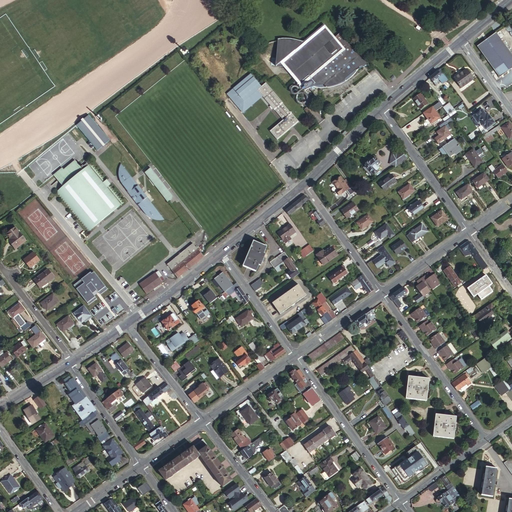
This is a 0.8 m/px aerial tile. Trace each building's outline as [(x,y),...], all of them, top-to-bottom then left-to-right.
[(366,62),(364,58),(364,57),(361,53),(356,47),(354,45),(351,47),(339,33),(335,37),(326,26),(305,43),(296,40),(288,38),(277,38),(275,64),(284,65),(305,90),(309,87),(313,86),(315,85),(322,84),(322,86),(324,86),(327,86),(332,85),(338,83),(343,81),(345,80),(344,79),(349,75),(356,69),(363,66),(367,65),(367,64),(366,62)] [(511,53),(496,32),(477,45),(499,76),(511,67),(511,53)] [(456,77),(463,86),(475,77),(468,68),(456,77)] [(444,73),(441,69),(439,71),(431,77),(437,84),(439,82),(438,80),(437,79),(438,78),(444,73)] [(448,78),(444,73),(438,78),(439,79),(442,83),(448,78)] [(258,90),(262,87),(251,74),(227,94),(242,111),(261,94),(258,90)] [(284,119),(270,131),(277,140),(299,122),(291,113),(290,114),(283,106),(284,104),(266,83),(262,87),(258,90),(261,94),(263,96),(276,111),(277,110),(284,119)] [(421,93),(414,98),(422,108),(429,103),(421,93)] [(261,94),(242,111),(243,113),(263,96),(261,94)] [(451,101),(444,106),(449,113),(450,112),(454,109),(455,108),(451,101)] [(434,106),(425,112),(432,123),(441,116),(434,106)] [(487,128),(495,122),(489,112),(487,114),(484,109),(475,116),(479,122),(481,121),(487,128)] [(92,120),(88,115),(83,119),(81,121),(76,125),(97,150),(102,146),(104,144),(109,140),(92,120)] [(449,123),(447,120),(440,125),(442,128),(438,131),(440,135),(436,138),(440,143),(448,137),(451,134),(452,134),(446,125),(449,123)] [(511,125),(510,123),(503,128),(511,139),(511,137),(511,125)] [(495,138),(492,135),(498,131),(495,128),(483,136),(488,142),(495,138)] [(463,150),(455,138),(444,147),(452,158),(463,150)] [(483,161),(474,148),(467,153),(476,166),(483,161)] [(395,166),(394,170),(408,160),(402,152),(398,154),(394,154),(391,164),(395,166)] [(370,161),(365,166),(371,174),(372,174),(377,170),(376,169),(381,165),(379,163),(380,163),(375,157),(372,160),(371,159),(369,160),(370,161)] [(107,188),(103,183),(87,164),(84,166),(83,165),(81,168),(75,160),(63,169),(62,167),(54,174),(58,180),(62,177),(68,183),(63,187),(57,191),(89,231),(121,205),(107,188)] [(509,171),(504,165),(497,170),(493,165),(490,167),(494,172),(495,171),(500,178),(509,171)] [(371,174),(365,166),(363,167),(370,175),(371,174)] [(123,186),(123,187),(132,199),(133,199),(134,199),(135,201),(135,202),(145,215),(145,216),(147,217),(148,218),(150,219),(151,219),(152,220),(153,220),(155,221),(157,221),(159,221),(163,220),(124,169),(123,169),(122,171),(121,172),(121,175),(120,176),(120,177),(120,178),(120,179),(121,181),(122,184),(123,186)] [(172,199),(149,169),(145,173),(167,203),(172,199)] [(490,180),(486,173),(474,181),(479,188),(490,180)] [(392,174),(380,184),(385,191),(397,182),(392,174)] [(62,177),(58,180),(63,187),(68,183),(62,177)] [(342,197),(353,189),(350,184),(348,186),(346,183),(342,178),(335,183),(339,189),(340,191),(339,192),(342,197)] [(474,191),(469,184),(458,193),(462,199),(474,191)] [(411,185),(400,192),(405,199),(416,192),(411,185)] [(290,216),(309,200),(307,196),(305,196),(287,211),(288,212),(290,216)] [(414,214),(424,207),(420,201),(409,208),(414,214)] [(347,219),(359,210),(354,202),(341,211),(347,219)] [(321,227),(326,223),(316,209),(313,211),(320,221),(318,222),(321,227)] [(442,210),(431,218),(438,228),(449,220),(442,210)] [(368,215),(357,223),(362,230),(373,222),(368,215)] [(387,224),(376,233),(381,239),(388,234),(391,238),(395,235),(387,224)] [(422,224),(410,233),(417,244),(422,241),(419,237),(427,232),(422,224)] [(291,225),(279,233),(287,243),(292,240),(290,237),(296,232),(291,225)] [(16,249),(26,241),(15,228),(7,234),(11,238),(8,241),(16,249)] [(407,247),(402,240),(393,247),(397,254),(407,247)] [(483,270),(488,267),(470,241),(461,247),(467,255),(470,252),(472,255),(483,270)] [(254,242),(244,267),(257,272),(260,265),(262,266),(263,263),(265,263),(266,261),(267,259),(265,258),(267,254),(265,253),(268,246),(266,245),(266,246),(254,242)] [(178,278),(204,258),(192,243),(166,264),(178,278)] [(299,252),(304,259),(314,251),(309,245),(299,252)] [(383,246),(377,250),(381,255),(373,261),(372,260),(367,264),(376,276),(381,272),(378,268),(385,263),(389,268),(395,263),(383,246)] [(316,255),(323,265),(338,256),(332,247),(324,253),(323,251),(316,255)] [(467,255),(461,247),(459,249),(465,256),(472,255),(470,252),(467,255)] [(271,262),(276,268),(289,258),(285,252),(271,262)] [(24,260),(30,268),(40,260),(34,253),(24,260)] [(276,268),(278,272),(283,268),(282,266),(286,263),(296,276),(300,273),(289,258),(276,268)] [(328,277),(333,284),(349,272),(347,270),(349,269),(345,265),(328,277)] [(462,284),(450,267),(445,271),(457,287),(462,284)] [(35,280),(41,287),(55,277),(49,269),(35,280)] [(90,271),(73,284),(88,304),(96,298),(92,293),(96,290),(99,294),(106,289),(96,275),(94,277),(91,273),(90,271)] [(158,272),(155,274),(162,282),(164,280),(158,272)] [(218,288),(223,295),(232,288),(234,287),(224,273),(214,281),(219,288),(218,288)] [(153,290),(159,285),(162,283),(162,282),(155,274),(139,285),(146,295),(153,290)] [(430,278),(427,274),(425,276),(434,289),(440,284),(438,281),(434,275),(431,277),(430,278)] [(369,294),(374,291),(363,276),(352,284),(357,290),(363,285),(369,294)] [(434,289),(425,276),(424,277),(428,283),(432,287),(433,289),(434,289)] [(474,298),(493,285),(486,276),(467,290),(474,298)] [(251,285),(255,291),(264,285),(260,279),(251,285)] [(424,296),(430,291),(429,289),(426,285),(421,279),(418,281),(421,284),(419,285),(418,286),(424,296)] [(246,305),(251,301),(246,295),(238,284),(234,287),(232,288),(233,288),(224,295),(226,299),(236,291),(246,305)] [(273,303),(281,313),(306,295),(298,285),(273,303)] [(407,293),(404,288),(390,298),(393,302),(398,309),(403,305),(399,299),(407,293)] [(422,294),(415,299),(419,304),(425,300),(422,294)] [(52,295),(41,304),(47,312),(58,303),(52,295)] [(212,297),(205,302),(207,306),(214,300),(212,297)] [(319,300),(319,299),(313,303),(322,316),(324,314),(328,312),(324,307),(322,304),(319,300)] [(192,307),(197,314),(198,313),(203,310),(205,308),(200,301),(192,307)] [(329,313),(332,310),(326,301),(322,304),(324,307),(328,312),(329,313)] [(20,303),(9,312),(14,319),(25,310),(20,303)] [(492,303),(475,315),(477,318),(479,317),(482,322),(485,320),(488,323),(489,322),(490,323),(492,321),(489,317),(494,314),(492,311),(493,311),(491,309),(495,306),(494,306),(492,303)] [(92,317),(83,305),(78,309),(79,310),(74,314),(81,323),(83,322),(84,323),(92,317)] [(424,312),(421,308),(411,315),(414,318),(415,318),(419,324),(427,318),(427,317),(430,315),(427,310),(424,312)] [(375,311),(374,309),(356,322),(361,330),(365,327),(366,325),(368,327),(372,325),(371,323),(377,319),(376,318),(377,317),(374,312),(375,311)] [(203,310),(198,313),(199,316),(202,320),(211,313),(209,310),(205,313),(203,310)] [(329,313),(333,319),(337,317),(332,310),(329,313)] [(243,328),(255,319),(250,311),(237,320),(243,328)] [(328,312),(324,314),(325,316),(329,322),(333,319),(329,313),(328,312)] [(169,330),(181,322),(175,313),(163,321),(165,324),(164,325),(167,330),(168,329),(169,330)] [(309,329),(312,326),(303,314),(299,316),(301,318),(288,327),(293,334),(306,325),(309,329)] [(74,324),(68,316),(57,325),(58,327),(57,328),(60,331),(61,331),(62,332),(74,324)] [(428,321),(420,327),(422,330),(423,329),(428,336),(437,330),(432,322),(430,324),(428,321)] [(41,331),(27,341),(32,349),(46,338),(41,331)] [(398,340),(401,344),(409,339),(403,331),(398,334),(401,338),(398,340)] [(169,344),(174,351),(177,348),(177,347),(182,343),(183,344),(189,339),(184,333),(181,335),(179,332),(172,338),(171,338),(167,341),(169,344)] [(498,349),(501,347),(506,343),(511,339),(507,332),(491,344),(496,350),(498,349)] [(344,338),(340,333),(309,355),(313,361),(344,338)] [(446,343),(439,334),(430,340),(434,346),(433,347),(436,350),(446,343)] [(197,335),(191,339),(195,345),(201,341),(197,335)] [(253,342),(249,345),(257,355),(261,352),(253,342)] [(21,343),(11,350),(17,358),(27,350),(24,347),(21,343)] [(128,343),(119,350),(125,357),(134,350),(128,343)] [(451,344),(448,346),(455,356),(458,353),(451,344)] [(191,355),(201,348),(199,345),(189,353),(191,356),(191,355)] [(280,345),(266,355),(270,360),(272,362),(286,352),(280,345)] [(321,375),(327,371),(354,351),(350,345),(317,370),(321,375)] [(448,346),(438,353),(441,357),(441,356),(446,362),(455,356),(448,346)] [(241,357),(235,361),(240,369),(244,366),(245,367),(249,364),(248,363),(252,360),(249,356),(250,355),(244,347),(237,352),(241,357)] [(511,369),(511,374),(505,379),(508,383),(510,381),(511,379),(511,358),(509,355),(504,351),(501,347),(498,349),(511,369)] [(356,351),(353,354),(362,366),(365,364),(356,351)] [(136,373),(134,371),(132,372),(128,368),(129,368),(116,352),(110,357),(128,379),(131,377),(136,373)] [(257,355),(259,358),(262,362),(266,359),(261,352),(257,355)] [(7,353),(0,358),(0,366),(1,368),(13,359),(7,353)] [(373,374),(368,367),(365,364),(362,366),(353,354),(341,362),(344,366),(352,361),(361,374),(365,371),(372,380),(375,377),(373,374)] [(478,366),(484,374),(495,366),(488,358),(478,366)] [(221,378),(230,371),(220,359),(211,365),(213,367),(221,378)] [(459,361),(457,359),(447,366),(449,369),(450,368),(455,375),(464,369),(459,361)] [(462,359),(459,361),(464,369),(467,366),(462,359)] [(177,361),(171,365),(176,371),(181,367),(178,362),(177,361)] [(257,365),(261,371),(266,368),(262,362),(259,364),(257,365)] [(96,363),(88,369),(94,376),(97,374),(103,381),(108,378),(96,363)] [(217,380),(221,378),(213,367),(210,370),(217,380)] [(501,373),(496,367),(491,371),(496,377),(501,373)] [(312,386),(300,369),(297,371),(296,369),(290,373),(298,384),(302,381),(308,389),(312,386)] [(467,387),(471,384),(465,376),(453,385),(458,391),(466,385),(467,387)] [(152,387),(144,377),(136,384),(143,394),(152,387)] [(381,386),(375,377),(372,380),(369,381),(376,390),(381,386)] [(430,379),(409,377),(407,399),(427,401),(430,379)] [(83,420),(96,410),(74,378),(66,383),(70,389),(71,388),(74,392),(70,394),(76,404),(73,406),(83,420)] [(511,399),(511,388),(508,383),(505,379),(494,387),(501,397),(507,393),(511,399)] [(197,390),(202,397),(210,392),(209,389),(212,387),(208,382),(207,383),(206,382),(201,385),(202,386),(197,390)] [(170,387),(167,383),(145,399),(143,401),(146,405),(148,408),(150,411),(151,412),(154,410),(149,404),(164,393),(164,392),(166,390),(170,387)] [(314,390),(312,386),(308,389),(309,389),(304,393),(312,405),(320,399),(313,390),(314,390)] [(340,394),(348,404),(355,399),(350,391),(352,389),(350,386),(340,394)] [(392,401),(381,386),(376,390),(375,390),(376,392),(377,391),(383,399),(382,400),(386,405),(392,401)] [(174,392),(170,387),(166,390),(171,395),(172,394),(174,392)] [(281,400),(284,398),(280,392),(277,388),(274,390),(267,395),(271,400),(273,399),(276,403),(277,403),(281,400)] [(119,389),(102,402),(106,407),(107,409),(112,405),(111,404),(123,395),(119,389)] [(40,395),(34,399),(40,409),(47,404),(40,395)] [(477,404),(471,408),(473,412),(481,406),(479,403),(477,404)] [(32,404),(24,409),(33,424),(41,419),(32,404)] [(153,418),(154,417),(149,411),(146,414),(144,412),(138,405),(133,409),(149,431),(154,427),(149,421),(153,418)] [(240,412),(248,421),(256,415),(250,406),(245,409),(244,409),(240,412)] [(386,407),(383,409),(389,418),(392,416),(386,407)] [(306,413),(302,409),(298,412),(296,414),(298,417),(299,418),(306,413)] [(99,437),(101,436),(104,440),(110,436),(98,420),(101,417),(96,410),(83,420),(79,422),(82,427),(85,424),(91,432),(94,429),(96,432),(99,437)] [(415,432),(399,410),(393,413),(405,430),(408,428),(412,434),(415,432)] [(303,423),(309,418),(306,413),(299,418),(303,423)] [(438,415),(435,437),(455,439),(458,417),(438,415)] [(377,434),(386,427),(379,416),(371,421),(373,426),(372,427),(377,434)] [(292,430),(303,423),(299,418),(298,417),(296,419),(295,417),(293,418),(292,417),(289,419),(286,421),(292,430)] [(36,430),(39,435),(45,443),(54,436),(45,424),(36,430)] [(167,434),(161,426),(150,434),(155,442),(159,439),(159,440),(164,436),(164,437),(167,434)] [(303,445),(309,452),(328,438),(329,439),(335,435),(329,426),(323,430),(323,431),(303,445)] [(242,449),(250,444),(246,438),(245,439),(238,429),(231,434),(242,449)] [(110,436),(104,440),(106,443),(103,446),(111,456),(114,460),(119,457),(123,454),(110,436)] [(292,442),(288,437),(282,441),(282,442),(287,447),(293,443),(292,442)] [(387,437),(378,444),(385,454),(394,447),(387,437)] [(424,445),(419,438),(414,442),(417,445),(420,443),(422,446),(424,445)] [(145,443),(142,439),(135,445),(138,448),(145,443)] [(223,486),(232,479),(202,439),(159,470),(166,480),(200,456),(223,486)] [(241,451),(247,459),(254,454),(251,449),(256,446),(257,447),(262,444),(258,439),(241,451)] [(262,453),(268,462),(275,456),(270,449),(268,451),(267,450),(262,453)] [(351,455),(356,461),(361,457),(356,451),(351,455)] [(420,454),(416,457),(423,466),(431,461),(430,459),(431,458),(429,454),(423,458),(420,454)] [(66,462),(68,465),(69,466),(78,459),(75,456),(66,462)] [(75,473),(78,477),(89,469),(86,466),(92,461),(88,456),(85,458),(86,460),(84,462),(82,461),(73,468),(76,472),(75,473)] [(292,459),(289,456),(284,460),(286,463),(289,461),(293,466),(298,462),(294,457),(292,459)] [(119,457),(114,460),(111,462),(113,466),(121,460),(119,457)] [(320,466),(328,477),(336,471),(330,463),(332,462),(330,459),(320,466)] [(300,475),(303,473),(297,465),(294,467),(300,475)] [(317,466),(308,472),(311,476),(320,470),(317,466)] [(483,495),(494,497),(496,484),(496,481),(498,468),(488,467),(483,495)] [(59,474),(54,478),(58,483),(57,484),(58,485),(58,486),(59,487),(60,488),(61,487),(65,492),(70,488),(72,486),(71,485),(76,481),(72,477),(73,476),(69,471),(69,472),(66,468),(59,473),(59,474)] [(368,480),(369,479),(361,468),(355,473),(357,476),(353,480),(358,487),(361,485),(364,489),(371,484),(368,480)] [(274,488),(280,484),(279,482),(277,482),(272,474),(273,473),(272,472),(263,477),(271,488),(273,487),(274,488)] [(314,489),(304,474),(300,477),(299,477),(300,478),(299,479),(296,482),(299,485),(302,483),(306,489),(303,491),(302,492),(306,496),(311,493),(310,492),(314,489)] [(11,494),(20,488),(11,475),(2,482),(11,494)] [(452,482),(447,475),(441,479),(446,487),(452,482)] [(446,487),(449,491),(451,489),(459,500),(463,497),(452,482),(446,487)] [(429,488),(432,492),(439,487),(436,483),(429,488)] [(226,504),(231,511),(234,511),(249,502),(237,484),(224,492),(231,501),(226,504)] [(387,491),(384,486),(365,500),(369,505),(387,491)] [(447,508),(459,500),(451,489),(449,491),(437,499),(436,501),(439,505),(441,504),(443,503),(447,508)] [(38,491),(16,507),(18,509),(20,511),(26,507),(29,510),(31,510),(34,509),(36,509),(37,508),(39,506),(43,502),(42,501),(44,499),(38,491)] [(327,495),(317,502),(322,508),(320,509),(322,511),(329,511),(336,507),(331,500),(327,495)] [(122,511),(111,496),(108,498),(110,501),(107,503),(113,511),(122,511)] [(133,496),(123,503),(130,511),(131,510),(132,511),(138,511),(142,509),(133,496)] [(183,504),(188,511),(194,511),(198,509),(191,498),(188,500),(183,504)] [(250,511),(261,504),(256,498),(245,506),(249,511),(250,511)] [(155,504),(160,511),(168,511),(160,500),(155,504)] [(356,501),(346,508),(348,511),(358,504),(356,501)] [(364,508),(360,511),(363,511),(369,508),(364,501),(360,503),(364,508)] [(360,503),(348,511),(359,511),(360,511),(364,508),(360,503)]
